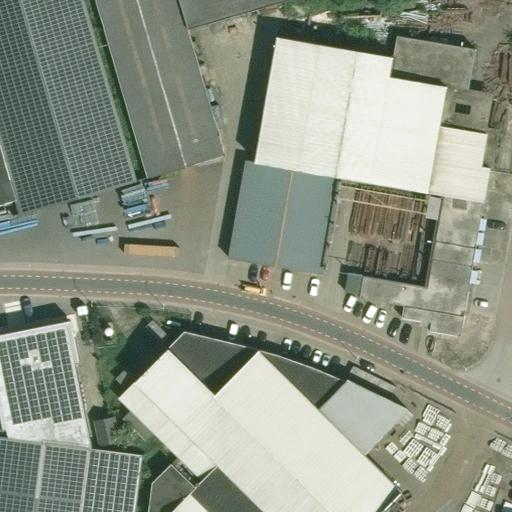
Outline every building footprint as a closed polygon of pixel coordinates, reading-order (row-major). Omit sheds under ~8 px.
[(136,180),(83,0),(0,0),(0,199),(16,195),(22,214),(136,180)] [(96,0),(148,177),(225,155),(188,28),(286,0),(96,0)] [(324,274),(338,199),(342,178),(444,196),(428,288),(350,274),(346,290),(361,293),(360,297),(404,305),(402,317),(432,322),(431,329),(462,335),(489,168),(493,169),(499,130),(487,129),(493,94),(468,89),(475,49),(397,36),(394,55),(301,40),(277,36),(255,161),(247,159),(230,257),(324,274)] [(93,448),(75,361),(78,360),(70,320),(0,334),(0,418),(2,431),(6,430),(8,437),(3,437),(0,456),(0,511),(135,511),(144,454),(93,448)] [(381,511),(402,491),(364,453),(408,409),(348,379),(314,366),(279,354),(241,343),(186,330),(120,396),(179,457),(154,481),(149,511),(381,511)] [(134,375),(127,368),(117,378),(124,385),(134,375)] [(102,444),(120,440),(115,417),(97,421),(102,444)]
